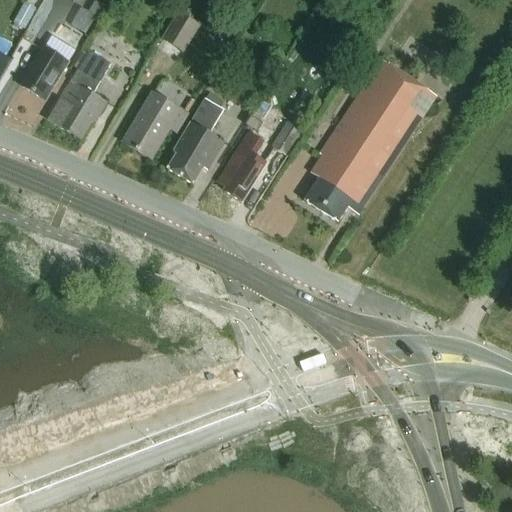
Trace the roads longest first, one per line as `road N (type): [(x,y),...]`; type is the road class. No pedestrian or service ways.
road 1 (secondary): [(15,511),(282,410)]
road 2 (residential): [(0,142),(233,240)]
road 3 (secondary): [(511,374),(461,349),(407,345),(347,352),(270,379)]
road 4 (secondary): [(282,410),(372,381),(511,378)]
road 5 (secondary): [(270,379),(51,458)]
road 6 (residential): [(270,379),(285,352),(263,282),(233,240)]
road 7 (residential): [(233,240),(341,293)]
